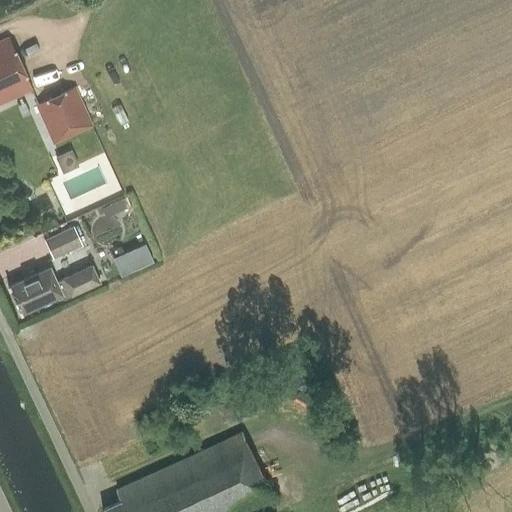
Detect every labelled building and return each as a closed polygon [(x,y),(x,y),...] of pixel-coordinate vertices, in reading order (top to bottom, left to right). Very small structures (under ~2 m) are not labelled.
[(0,105),(33,91),(9,38),(0,42),(0,105)] [(45,100),(36,105),(53,144),(92,126),(74,87),(65,91),(65,90),(45,99),(45,100)] [(63,170),(81,162),(74,147),(57,155),(63,170)] [(123,199),(103,208),(106,216),(126,207),(123,199)] [(45,241),(53,259),(83,245),(74,227),(45,241)] [(115,262),(111,264),(117,277),(151,262),(145,249),(115,262)] [(50,267),(8,287),(21,314),(62,295),(63,299),(100,283),(92,265),(57,282),(50,267)] [(242,373),(211,386),(228,426),(258,412),(242,373)] [(117,490),(123,501),(102,510),(103,511),(248,511),(274,500),(243,431),(117,490)]
